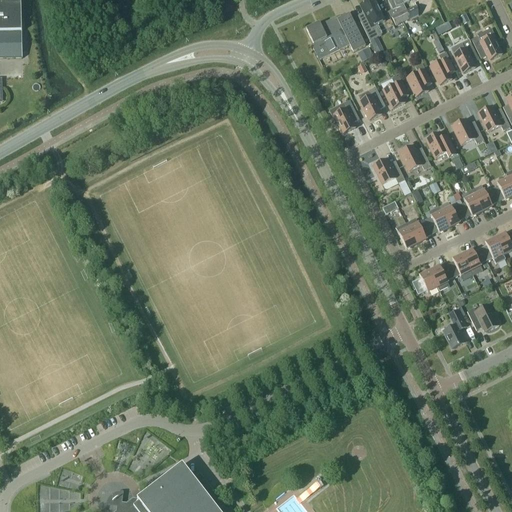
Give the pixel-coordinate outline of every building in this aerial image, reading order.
[(385,22),(373,0),(360,6),(367,19),(360,23),(370,42),(382,36),(377,26),(385,22)] [(391,19),(395,27),(410,20),(406,12),(403,5),(400,0),(387,0),(393,11),(396,9),(399,15),(391,19)] [(0,59),(22,59),(21,3),(0,3),(0,59)] [(406,12),(410,20),(411,21),(418,18),(416,7),(406,12)] [(470,23),(466,15),(459,18),(463,26),(470,23)] [(316,25),(306,30),(307,33),(313,45),(311,46),(319,62),(350,46),(353,53),(365,47),(354,25),(346,29),(341,19),(337,20),(336,18),(320,26),(317,28),(316,25)] [(449,24),(436,31),(439,36),(451,30),(449,24)] [(487,57),(490,62),(502,56),(492,38),(494,37),(491,30),(490,31),(489,31),(477,37),(478,38),(471,41),(481,60),(487,57)] [(479,61),(469,42),(462,46),(465,51),(453,56),(463,75),(475,69),(472,64),(479,61)] [(380,46),(374,48),(377,55),(383,52),(380,46)] [(368,50),(361,53),(365,62),(372,58),(368,50)] [(395,50),(388,53),(391,60),(398,56),(395,50)] [(440,87),(451,81),(449,76),(455,73),(446,54),(439,57),(441,62),(430,68),(440,87)] [(367,72),(364,65),(357,69),(361,76),(367,72)] [(416,99),(428,93),(425,88),(432,85),(422,66),(415,69),(418,74),(406,80),(416,99)] [(393,110),(404,105),(402,100),(408,96),(399,77),(392,81),(394,86),(383,91),(393,110)] [(369,122),(381,116),(378,111),(385,108),(380,98),(378,95),(375,89),(368,92),(371,97),(360,103),(369,122)] [(509,99),(507,101),(509,106),(503,109),(511,127),(511,95),(509,98),(509,99)] [(349,102),(329,112),(332,118),(334,117),(343,135),(355,129),(353,124),(359,121),(349,102)] [(481,113),(478,115),(488,134),(501,128),(503,133),(510,129),(500,110),(494,113),(491,108),(489,110),(488,108),(480,112),(481,113)] [(455,127),(452,128),(462,147),(474,141),(477,146),(484,142),(474,123),(468,126),(465,121),(462,123),(461,121),(454,125),(455,127)] [(428,140),(426,141),(435,160),(446,155),(448,160),(457,155),(448,136),(441,139),(439,134),(436,136),(435,134),(428,138),(428,140)] [(493,144),(487,147),(488,149),(490,152),(495,150),(493,146),(493,144)] [(402,153),(399,154),(409,173),(422,167),(424,172),(431,169),(421,149),(415,153),(412,148),(410,149),(409,147),(401,151),(402,153)] [(398,185),(405,182),(395,163),(389,166),(386,161),(383,162),(383,161),(375,164),(376,166),(373,167),(383,187),(395,180),(398,185)] [(498,188),(491,191),(497,203),(504,200),(505,202),(511,198),(511,191),(507,181),(497,186),(498,188)] [(405,182),(398,185),(401,191),(406,189),(408,188),(405,182)] [(440,193),(436,184),(429,187),(433,196),(440,193)] [(482,213),(492,208),(491,206),(497,203),(491,191),(485,194),(483,191),(481,187),(471,192),(482,213)] [(463,201),(464,202),(465,204),(462,205),(458,207),(465,220),(471,216),(472,218),(482,213),(471,192),(462,196),(464,201),(463,201)] [(459,194),(453,197),(456,203),(460,201),(462,200),(459,194)] [(398,210),(395,203),(382,210),(386,216),(398,210)] [(458,223),(465,220),(458,207),(455,209),(453,210),(452,210),(451,209),(450,209),(448,204),(439,208),(441,213),(449,230),(459,225),(458,223)] [(425,224),(432,236),(438,233),(439,235),(449,230),(441,213),(439,208),(429,214),(432,220),(425,224)] [(408,230),(416,246),(426,241),(425,239),(432,236),(425,224),(421,226),(419,227),(415,220),(405,225),(408,230)] [(405,225),(395,230),(406,251),(416,246),(408,230),(405,225)] [(505,235),(495,240),(503,256),(511,251),(511,233),(506,237),(505,235)] [(492,259),(493,261),(495,265),(505,260),(503,256),(495,240),(485,245),(486,247),(480,250),(486,262),(492,259)] [(470,273),(480,268),(479,266),(486,262),(480,250),(473,253),(472,251),(462,256),(470,273)] [(453,263),(447,266),(453,279),(459,276),(460,278),(470,273),(462,256),(452,261),(453,263)] [(429,273),(437,289),(439,293),(449,288),(446,282),(453,279),(447,266),(440,270),(439,268),(429,273)] [(427,294),(437,289),(429,273),(419,278),(420,279),(412,284),(418,296),(426,292),(427,294)] [(467,313),(476,332),(483,329),(485,334),(499,328),(492,315),(495,313),(491,305),(476,313),(474,310),(467,313)] [(443,333),(452,351),(465,344),(459,332),(466,329),(461,319),(457,312),(449,316),(454,327),(451,329),(449,328),(445,330),(444,332),(443,333)] [(218,511),(225,507),(216,495),(200,475),(193,480),(182,465),(144,495),(137,500),(132,499),(126,504),(122,504),(116,508),(115,511),(218,511)]
